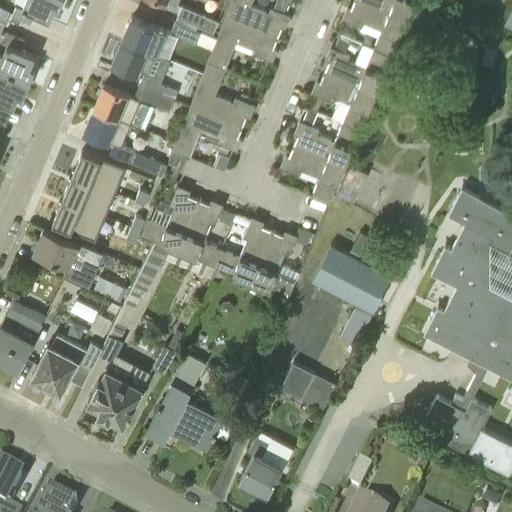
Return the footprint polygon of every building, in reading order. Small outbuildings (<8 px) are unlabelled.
[(57,10),(60,0),(23,0),(21,7),(16,4),(12,15),(31,23),(35,14),(50,19),(54,8),(57,10)] [(251,4),(252,0),(231,0),(231,1),(225,15),(277,36),(282,25),(266,19),(269,11),(251,4)] [(286,0),(277,0),(274,7),(284,11),(288,1),(286,0)] [(391,54),(406,17),(364,0),(353,0),(350,6),(366,13),(363,21),(381,29),(373,47),(391,54)] [(364,0),(406,17),(413,0),(364,0)] [(482,0),(462,0),(462,1),(478,9),(482,0)] [(214,31),(218,21),(181,5),(177,15),(198,24),(214,31)] [(0,19),(5,21),(9,10),(0,6),(0,19)] [(171,31),(167,30),(132,15),(122,38),(145,47),(157,52),(168,57),(178,34),(171,31)] [(196,29),(198,24),(177,15),(174,20),(196,29)] [(273,46),(277,36),(225,15),(208,60),(226,67),(236,41),(255,48),(258,40),(273,46)] [(196,41),(200,30),(196,29),(174,20),(171,31),(178,34),(196,41)] [(351,25),(345,22),(340,32),(350,36),(353,30),(351,25)] [(0,69),(27,81),(33,66),(30,65),(35,54),(21,48),(25,38),(5,30),(0,41),(6,43),(2,54),(0,53),(0,69)] [(339,36),(334,48),(343,52),(348,40),(339,36)] [(149,73),(157,52),(145,47),(122,38),(112,63),(137,73),(139,69),(149,73)] [(375,91),(391,54),(373,47),(365,66),(347,58),(344,66),(328,60),(324,70),(375,91)] [(215,93),(226,67),(208,60),(190,105),(242,125),(246,115),(231,108),(234,100),(215,93)] [(0,100),(13,106),(18,95),(21,96),(27,81),(0,69),(0,100)] [(360,128),(375,91),(324,70),(319,81),(335,87),(331,95),(350,103),(342,121),(360,128)] [(138,85),(160,94),(165,84),(143,74),(138,85)] [(160,94),(138,85),(134,96),(128,94),(129,93),(104,82),(94,106),(130,121),(139,98),(169,111),(173,100),(160,94)] [(178,89),(165,84),(160,94),(173,100),(178,89)] [(240,96),(250,100),(252,95),(242,91),(240,96)] [(322,96),(314,93),(309,106),(317,110),(322,96)] [(238,136),(242,125),(190,105),(172,150),(190,156),(200,130),(219,138),(222,129),(238,136)] [(121,144),(130,121),(94,106),(84,130),(114,143),(110,153),(139,165),(162,175),(167,163),(121,144)] [(344,165),(360,128),(342,121),(334,140),(316,132),(312,140),(297,134),(293,144),(344,165)] [(231,146),(218,141),(215,147),(228,152),(231,146)] [(329,203),(344,165),(293,144),(288,154),(304,161),(301,169),(319,176),(311,195),(329,203)] [(118,165),(76,148),(65,172),(108,190),(118,165)] [(181,156),(172,152),(167,163),(176,166),(181,156)] [(367,172),(351,164),(337,193),(354,201),(367,172)] [(108,190),(65,173),(55,197),(97,215),(108,190)] [(118,224),(132,193),(113,185),(99,215),(118,224)] [(511,244),(511,211),(461,186),(448,212),(464,221),(451,247),(445,244),(431,270),(456,283),(444,308),(437,305),(424,331),(482,361),(489,365),(511,376),(511,252),(508,251),(511,244)] [(149,191),(140,188),(135,199),(144,202),(149,191)] [(177,249),(199,198),(188,193),(182,209),(174,205),(166,224),(146,215),(139,233),(177,249)] [(97,215),(55,197),(45,222),(87,239),(97,215)] [(214,265),(222,247),(203,239),(211,221),(203,217),(209,202),(199,198),(177,249),(214,265)] [(234,213),(223,208),(219,218),(230,223),(234,213)] [(136,216),(127,212),(123,223),(132,227),(136,216)] [(131,228),(122,224),(118,235),(127,238),(131,228)] [(251,280),(272,229),(262,224),(256,240),(248,236),(240,255),(222,247),(214,265),(251,280)] [(88,286),(91,281),(103,251),(44,227),(34,251),(67,265),(62,275),(88,286)] [(311,231),(300,227),(295,238),(306,243),(311,231)] [(272,229),(251,280),(289,296),(297,279),(277,270),(284,252),(276,248),(283,233),(272,229)] [(154,240),(109,332),(121,339),(142,293),(145,295),(169,247),(154,240)] [(356,344),(373,311),(392,274),(331,242),(311,279),(356,302),(339,335),(356,344)] [(108,294),(120,300),(127,287),(114,281),(108,294)] [(36,308),(14,298),(7,312),(21,319),(16,329),(2,321),(0,324),(0,358),(1,357),(18,365),(49,303),(41,299),(36,308)] [(115,311),(120,301),(112,298),(107,307),(115,311)] [(222,310),(225,312),(231,310),(233,306),(232,302),(227,299),(221,301),(220,305),(222,310)] [(98,354),(102,345),(91,339),(87,347),(57,331),(52,341),(49,340),(32,374),(37,377),(37,378),(39,381),(44,384),(48,383),(48,382),(61,389),(67,377),(82,384),(98,354)] [(106,336),(102,345),(98,354),(110,360),(113,361),(117,352),(123,339),(121,339),(109,332),(106,336)] [(176,348),(164,342),(152,365),(164,372),(176,348)] [(225,439),(234,422),(187,397),(205,362),(187,352),(147,429),(164,438),(170,426),(191,438),(192,436),(207,444),(213,433),(225,439)] [(294,360),(280,386),(323,408),(336,382),(294,360)] [(489,365),(482,361),(463,397),(455,393),(450,401),(436,394),(419,427),(511,475),(511,441),(482,426),(492,407),(472,397),(489,365)] [(107,364),(88,400),(98,406),(96,409),(108,416),(109,414),(112,416),(111,420),(116,423),(119,420),(123,422),(130,408),(131,405),(133,406),(145,384),(107,364)] [(266,492),(281,463),(262,454),(268,441),(255,434),(248,448),(253,451),(239,478),(266,492)] [(360,489),(372,466),(359,459),(347,482),(360,489)] [(18,511),(6,506),(22,476),(0,464),(0,511),(18,511)] [(76,506),(77,504),(75,503),(75,504),(48,490),(42,500),(43,500),(37,511),(72,511),(76,506)] [(374,502),(362,497),(361,500),(360,500),(354,511),(385,511),(372,506),(374,502)]
